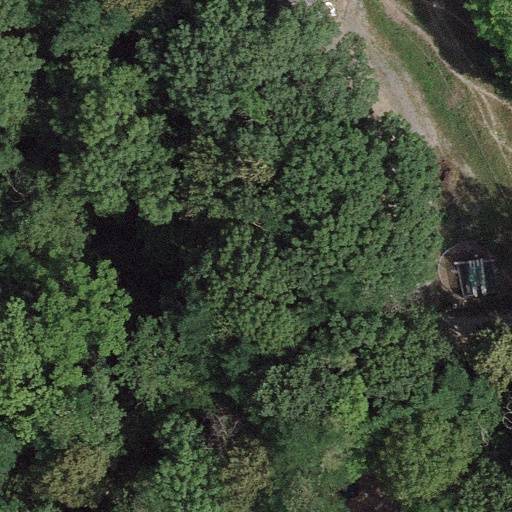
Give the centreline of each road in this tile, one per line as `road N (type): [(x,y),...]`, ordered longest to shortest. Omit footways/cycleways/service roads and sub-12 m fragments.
road 1 (track): [(439,511),(303,350),(236,228),(23,60),(0,28)]
road 2 (track): [(466,511),(460,406),(474,304),(511,301)]
